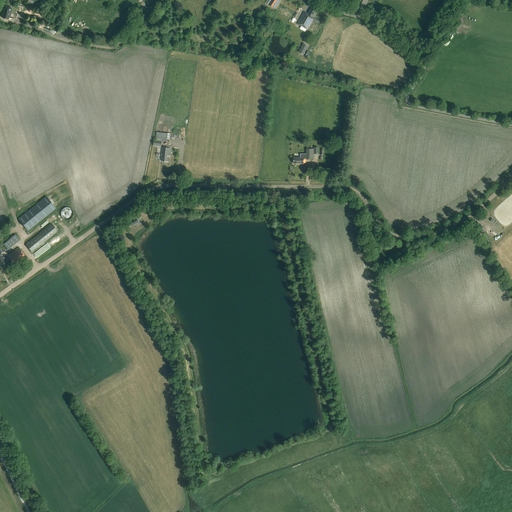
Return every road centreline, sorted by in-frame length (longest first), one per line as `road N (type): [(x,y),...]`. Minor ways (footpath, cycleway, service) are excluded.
road 1 (track): [(0,294),(154,186),(348,187),(387,234),(404,238),(454,224),(511,177)]
road 2 (track): [(98,225),(169,354),(190,487),(210,511)]
road 3 (track): [(159,0),(114,48),(28,27)]
